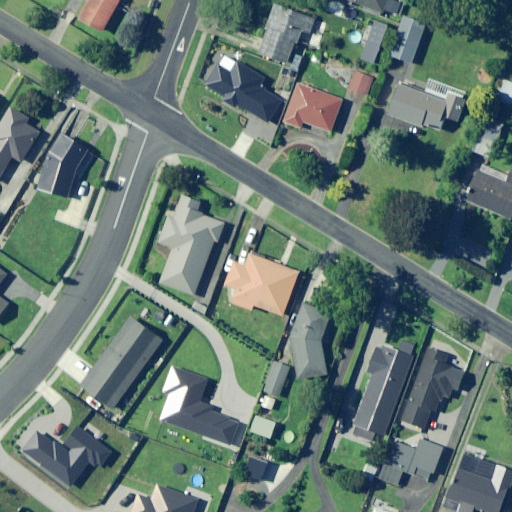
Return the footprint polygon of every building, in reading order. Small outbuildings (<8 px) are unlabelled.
[(121,0),(91,0),(80,20),(104,33),(121,0)] [(349,0),(381,9),(383,0),(349,0)] [(290,20),(272,14),(267,29),(269,30),(260,53),(291,65),(304,30),(311,32),(316,21),(293,12),(290,20)] [(424,38),(403,29),(392,56),(413,65),(424,38)] [(219,66),(207,85),(226,97),(224,100),(235,107),(237,103),(269,122),(283,99),(261,86),(265,78),(237,61),(230,73),(219,66)] [(375,78),(356,71),(349,90),(368,97),(375,78)] [(511,82),(506,80),(499,100),(511,105),(511,82)] [(345,101),(300,83),(285,122),(303,129),(305,123),(333,133),(345,101)] [(447,100),(401,83),(389,115),(423,128),(424,125),(442,132),(448,118),(459,122),(467,100),(449,94),(447,100)] [(0,180),(14,157),(21,162),(40,131),(26,123),(29,118),(11,107),(0,126),(0,180)] [(506,124),(493,117),(476,152),(489,158),(506,124)] [(91,146),(61,134),(39,188),(70,200),(91,146)] [(511,220),(511,185),(480,172),(467,201),(511,220)] [(208,204),(185,196),(177,218),(170,216),(160,244),(174,249),(161,284),(195,297),(218,238),(222,240),(228,224),(204,214),(208,204)] [(301,273),(252,255),(248,266),(236,262),(227,286),(238,290),(233,303),(254,311),(256,306),(285,316),(301,273)] [(299,379),(328,375),(321,341),(330,314),(308,304),(293,337),(299,379)] [(164,341),(132,317),(82,386),(114,410),(164,341)] [(413,356),(379,343),(368,373),(373,375),(351,434),(374,443),(377,434),(385,437),(407,377),(405,376),(413,356)] [(447,355),(429,349),(401,420),(426,430),(434,410),(438,411),(444,397),(455,402),(466,373),(443,364),(447,355)] [(292,368),(277,362),(266,391),(281,397),(292,368)] [(207,378),(172,366),(163,391),(169,394),(160,420),(231,445),(239,422),(210,412),(212,405),(199,401),(207,378)] [(277,400),(266,397),(263,407),(274,410),(277,400)] [(279,424),(258,416),(252,432),(273,440),(279,424)] [(39,429),(22,451),(70,488),(89,462),(96,467),(100,463),(102,465),(112,452),(78,425),(62,447),(39,429)] [(445,448),(421,441),(418,450),(392,441),(380,479),(399,486),(404,471),(431,480),(434,472),(436,473),(445,448)] [(498,511),(511,479),(511,471),(500,467),(493,482),(460,469),(444,508),(453,511),(475,511),(476,509),(484,511),(498,511)] [(137,495),(130,511),(192,511),(197,499),(157,485),(151,500),(137,495)]
